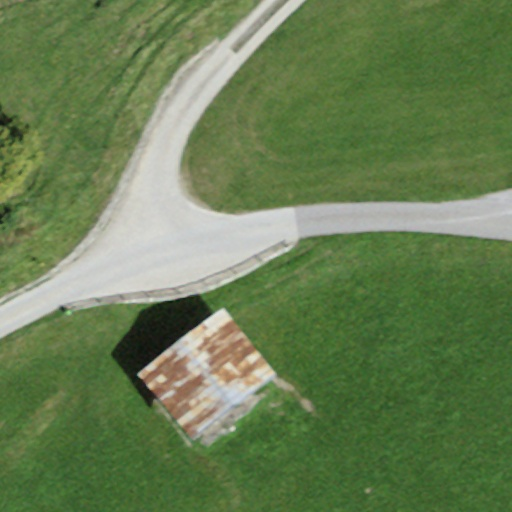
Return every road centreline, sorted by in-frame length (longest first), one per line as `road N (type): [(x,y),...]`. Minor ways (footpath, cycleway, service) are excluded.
road 1 (residential): [(0,331),(202,236),(389,214),(511,223)]
road 2 (track): [(289,0),(170,134),(147,191),(149,255)]
